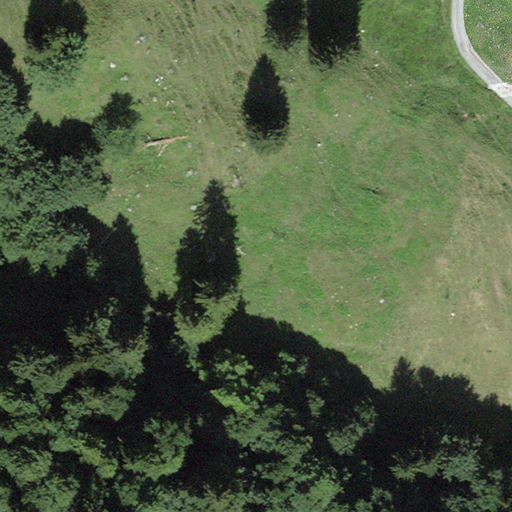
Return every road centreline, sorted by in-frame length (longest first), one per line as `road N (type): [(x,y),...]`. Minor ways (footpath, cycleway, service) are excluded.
road 1 (track): [(314,0),(306,13),(329,153),(366,221)]
road 2 (track): [(511,101),(462,46),(454,0)]
